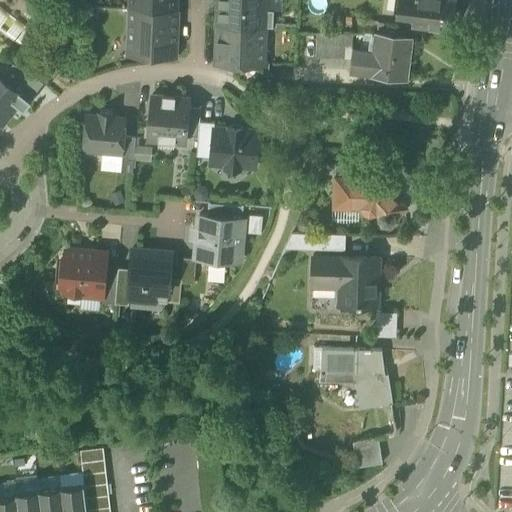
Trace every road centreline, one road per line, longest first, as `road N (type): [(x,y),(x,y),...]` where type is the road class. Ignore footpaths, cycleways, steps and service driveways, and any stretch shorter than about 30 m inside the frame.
road 1 (tertiary): [(495,101),(460,434),(428,495)]
road 2 (residential): [(4,156),(68,96),(140,72),(195,70)]
road 3 (residential): [(22,210),(166,222)]
